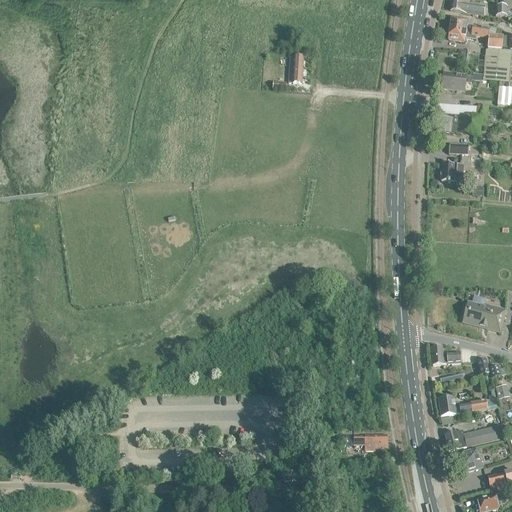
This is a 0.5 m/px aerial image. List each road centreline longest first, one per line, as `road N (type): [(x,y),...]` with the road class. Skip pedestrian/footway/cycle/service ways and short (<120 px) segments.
road 1 (secondary): [(402,336),(398,185),(417,0)]
road 2 (unclassified): [(278,511),(250,490),(0,489)]
road 3 (secondary): [(433,511),(402,336)]
